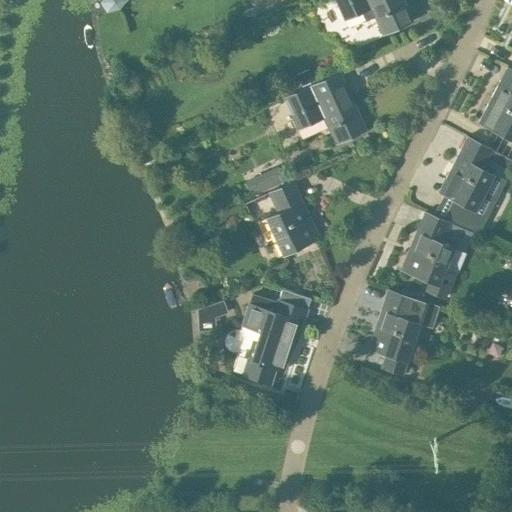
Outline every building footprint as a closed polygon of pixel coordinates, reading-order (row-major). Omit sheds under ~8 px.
[(404,0),(334,0),(344,20),(370,9),(381,35),(413,20),(404,0)] [(511,69),(507,67),(489,101),(478,122),(511,140),(511,69)] [(340,72),(283,98),(297,130),(323,118),(334,144),(366,129),(340,72)] [(467,136),(457,155),(438,192),(475,211),(493,176),(482,170),(492,150),(467,136)] [(257,174),(244,180),(251,195),(264,190),(257,174)] [(293,179),(268,191),(278,210),(264,217),(282,254),(320,236),(293,179)] [(453,273),(444,269),(454,245),(442,240),(450,222),(424,211),(400,268),(428,281),(424,289),(443,297),(453,273)] [(388,288),(380,312),(367,348),(406,361),(420,323),(432,327),(439,306),(388,288)] [(297,342),(308,308),(307,307),(310,298),(282,289),(277,301),(252,292),(241,324),(259,330),(250,360),(248,359),(242,376),(270,385),(275,368),(283,371),(293,341),(297,342)] [(223,299),(197,309),(198,330),(215,329),(215,318),(227,313),(223,299)] [(465,392),(461,403),(484,411),(488,400),(465,392)] [(374,477),(372,489),(371,497),(387,500),(389,479),(374,477)]
